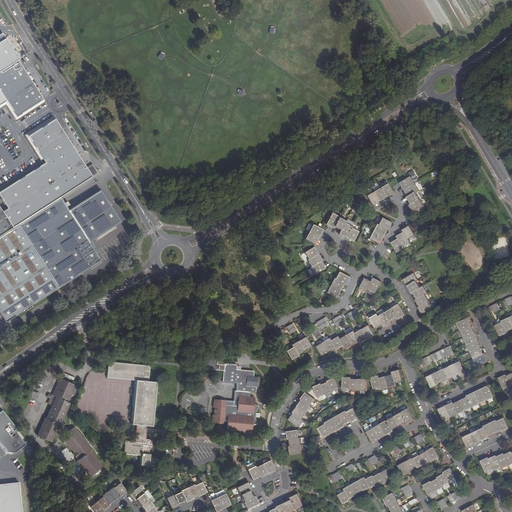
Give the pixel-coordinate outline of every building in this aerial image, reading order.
[(0,71),(18,60),(19,59),(14,53),(0,61),(0,71)] [(0,106),(8,102),(16,115),(20,116),(42,102),(43,98),(18,60),(0,71),(0,106)] [(0,235),(60,198),(98,173),(93,165),(87,168),(56,120),(30,137),(47,164),(0,193),(0,195),(9,210),(3,213),(0,207),(0,235)] [(414,171),(413,171),(411,172),(412,172),(408,174),(410,178),(411,177),(415,184),(418,182),(416,179),(418,178),(418,177),(417,177),(414,172),(415,172),(414,171)] [(400,184),(404,190),(415,184),(411,177),(410,178),(407,179),(400,184)] [(386,197),(393,193),(387,184),(387,183),(380,187),(386,197)] [(415,184),(404,190),(408,197),(417,192),(419,190),(416,184),(415,184)] [(386,197),(380,187),(373,191),(379,201),(386,197)] [(0,312),(6,322),(101,261),(89,242),(121,222),(101,190),(68,211),(60,198),(0,235),(0,312)] [(372,205),(379,201),(373,191),(366,195),(369,201),(372,205)] [(407,198),(411,205),(420,199),(417,192),(408,197),(407,198)] [(424,206),(420,199),(411,205),(409,206),(413,213),(414,212),(424,206)] [(332,214),(327,224),(326,225),(333,228),(334,227),(339,217),(332,214)] [(334,227),(341,231),(345,224),(346,221),(339,217),(334,227)] [(391,223),(381,218),(377,225),(386,230),(387,230),(391,223)] [(309,224),(305,230),(309,232),(319,237),(323,231),(320,229),(313,225),(312,226),(309,224)] [(346,238),(351,228),(352,227),(345,224),(341,231),(339,235),(346,238)] [(382,237),(386,230),(377,225),(376,224),(372,231),(382,237)] [(364,226),(362,230),(367,232),(367,234),(369,235),(371,230),(364,226)] [(402,230),(404,232),(408,240),(415,236),(414,234),(409,226),(402,230)] [(358,232),(351,228),(346,238),(352,242),(358,232)] [(382,237),(372,231),(368,238),(371,239),(379,243),(382,237)] [(319,237),(309,232),(305,239),(313,243),(316,244),(319,237)] [(398,239),(403,247),(410,242),(408,240),(404,232),(397,236),(398,239)] [(404,249),(403,247),(398,239),(392,243),(396,251),(398,253),(404,249)] [(307,261),(318,254),(314,247),(313,247),(312,248),(306,252),(301,254),(301,255),(301,256),(305,262),(307,261)] [(322,260),(318,254),(307,261),(311,267),(321,261),(322,260)] [(321,261),(311,267),(310,268),(313,275),(325,268),(321,261)] [(338,272),(334,279),(344,284),(346,285),(350,278),(349,278),(338,272)] [(407,287),(417,281),(418,281),(414,274),(411,275),(403,280),(407,287)] [(344,284),(334,279),(333,279),(329,285),(340,291),(344,284)] [(368,290),(372,282),(365,279),(365,280),(359,290),(366,293),(368,290)] [(368,290),(375,294),(381,282),(374,279),(372,282),(368,290)] [(413,293),(421,288),(417,281),(407,287),(411,294),(413,293)] [(340,291),(329,285),(325,292),(330,295),(336,298),(340,291)] [(413,293),(417,300),(426,294),(428,293),(424,286),(421,288),(413,293)] [(415,301),(419,307),(429,301),(430,301),(426,294),(417,300),(415,301)] [(429,301),(419,307),(418,308),(422,315),(433,308),(429,301)] [(392,309),(397,318),(398,320),(405,315),(399,305),(392,309)] [(391,322),(397,318),(392,309),(385,313),(391,322)] [(392,324),(391,322),(385,313),(378,317),(383,324),(385,328),(392,324)] [(375,326),(374,326),(376,328),(383,324),(378,317),(377,314),(370,318),(375,326)] [(511,328),(511,324),(508,317),(501,320),(507,331),(511,328)] [(456,324),(460,331),(471,325),(468,318),(456,324)] [(501,320),(494,324),(500,336),(507,332),(507,331),(501,320)] [(460,331),(463,338),(475,333),(471,325),(460,331)] [(369,326),(362,330),(368,340),(375,336),(370,328),(369,326)] [(368,340),(362,330),(355,334),(360,341),(361,344),(368,340)] [(353,345),(360,341),(355,334),(354,332),(347,336),(353,345)] [(467,345),(477,340),(478,340),(475,333),(463,338),(467,345)] [(340,340),(344,346),(346,349),(353,345),(347,336),(340,340)] [(299,341),(304,351),(311,347),(309,342),(306,337),(299,341)] [(332,341),(336,348),(337,350),(344,346),(340,340),(339,337),(332,341)] [(329,352),(336,348),(332,341),(331,339),(324,343),(329,352)] [(291,344),(293,346),(298,355),(304,351),(299,341),(298,340),(291,344)] [(467,345),(470,352),(480,347),(477,340),(467,345)] [(324,343),(317,347),(322,356),(329,352),(324,343)] [(286,351),(291,360),(298,356),(298,355),(293,346),(286,351)] [(474,359),(484,355),(480,347),(470,352),(474,359)] [(253,393),(259,394),(259,388),(260,388),(262,378),(257,377),(257,372),(244,370),(244,367),(240,367),(240,365),(229,364),(229,365),(219,364),(220,361),(222,361),(223,356),(211,354),(209,369),(215,370),(216,369),(228,370),(226,382),(241,384),(240,391),(253,393)] [(477,366),(488,361),(485,354),(484,355),(474,359),(477,366)] [(455,364),(461,378),(466,375),(460,362),(455,364)] [(106,379),(134,382),(147,383),(149,367),(142,366),(108,363),(106,379)] [(456,380),(461,378),(455,364),(449,366),(455,378),(456,380)] [(444,369),(449,380),(455,378),(449,366),(444,369)] [(439,371),(443,381),(444,383),(449,380),(444,369),(439,371)] [(395,383),(402,381),(399,371),(392,373),(392,374),(395,383)] [(436,384),(443,381),(439,371),(432,375),(436,384)] [(385,376),(389,388),(395,386),(395,383),(392,374),(385,376)] [(437,386),(436,384),(432,375),(426,377),(432,388),(437,386)] [(511,386),(506,375),(499,378),(499,379),(500,380),(504,390),(511,386)] [(374,390),(382,387),(379,378),(379,376),(371,378),(371,379),(374,390)] [(382,390),(389,388),(385,376),(379,378),(382,387),(382,390)] [(328,381),(332,392),(339,389),(335,379),(335,378),(328,381)] [(343,389),(351,389),(351,379),(351,378),(343,378),(343,389)] [(54,403),(47,419),(46,418),(38,438),(54,444),(62,426),(63,426),(72,404),(68,403),(71,394),(73,395),(77,386),(60,379),(53,396),(55,397),(52,402),(54,403)] [(351,391),(358,391),(359,380),(351,379),(351,389),(351,391)] [(366,392),(367,380),(359,380),(358,391),(366,392)] [(332,394),(332,392),(328,381),(321,384),(326,395),(326,396),(332,394)] [(122,443),(121,452),(137,454),(136,463),(146,464),(148,451),(147,451),(147,447),(149,447),(149,445),(143,444),(145,427),(152,427),(154,408),(157,384),(147,383),(134,382),(129,421),(135,422),(134,426),(129,425),(129,426),(134,426),(131,444),(122,443)] [(319,398),(326,395),(321,384),(314,387),(319,398)] [(488,386),(481,389),(486,400),(494,397),(489,386),(488,386)] [(474,393),(479,404),(486,400),(481,389),(474,393)] [(240,391),(238,391),(236,406),(241,406),(241,402),(242,402),(243,397),(253,398),(253,393),(240,391)] [(310,406),(315,400),(306,393),(301,399),(302,400),(310,406)] [(472,407),(479,404),(474,393),(467,396),(467,397),(472,407)] [(234,432),(237,432),(237,431),(245,432),(247,432),(250,434),(253,434),(254,427),(260,425),(258,418),(258,414),(262,408),(257,405),(258,399),(253,398),(243,397),(242,402),(241,402),(241,406),(236,406),(228,405),(229,400),(222,399),(219,401),(217,400),(216,407),(218,407),(217,414),(215,414),(214,421),(217,421),(219,423),(226,424),(226,420),(230,421),(229,429),(231,430),(234,432)] [(460,401),(465,411),(472,407),(467,397),(460,401)] [(311,407),(310,406),(302,400),(297,406),(306,413),(311,407)] [(458,414),(465,411),(460,401),(453,404),(458,414)] [(458,414),(453,404),(452,403),(446,406),(451,417),(458,414)] [(302,419),(306,413),(297,406),(293,413),(294,413),(302,419)] [(451,417),(446,406),(438,410),(444,421),(451,417)] [(352,423),(358,419),(353,409),(346,412),(351,422),(352,423)] [(407,424),(413,421),(407,409),(400,413),(406,423),(407,424)] [(15,452),(25,443),(14,429),(16,428),(2,410),(0,411),(0,442),(7,451),(15,452)] [(346,412),(339,416),(344,426),(351,422),(346,412)] [(303,420),(302,419),(294,413),(289,420),(298,426),(303,420)] [(399,427),(406,423),(400,413),(394,417),(399,427)] [(339,416),(332,420),(338,430),(345,427),(344,426),(339,416)] [(394,417),(387,421),(392,431),(399,427),(394,417)] [(496,421),(502,432),(509,428),(504,418),(496,421)] [(338,430),(332,420),(325,424),(326,425),(331,434),(338,430)] [(495,435),(502,432),(496,421),(496,420),(490,423),(495,435)] [(380,425),(386,436),(393,432),(392,431),(387,421),(380,425)] [(489,438),(495,435),(490,423),(484,426),(484,427),(489,438)] [(319,429),(324,438),(331,434),(326,425),(319,429)] [(373,428),(378,438),(379,439),(379,440),(386,436),(380,425),(373,428)] [(489,438),(484,427),(477,430),(482,441),(489,438)] [(74,462),(87,478),(100,467),(87,451),(90,449),(73,428),(66,432),(69,435),(62,441),(71,453),(70,454),(73,459),(75,458),(77,460),(74,462)] [(373,428),(366,432),(371,442),(378,438),(373,428)] [(287,432),(288,440),(299,438),(298,430),(287,432)] [(475,445),(482,441),(477,430),(470,434),(475,445)] [(475,445),(470,434),(463,437),(468,448),(475,445)] [(299,438),(288,440),(289,447),(300,445),(302,445),(301,438),(299,438)] [(300,445),(289,447),(290,455),(299,453),(301,453),(300,445)] [(439,458),(433,448),(426,452),(432,462),(439,458)] [(432,462),(426,452),(419,456),(424,465),(425,466),(432,462)] [(502,468),(509,465),(504,455),(504,454),(503,454),(496,457),(501,467),(502,468)] [(418,469),(424,465),(419,456),(413,459),(417,467),(418,469)] [(496,456),(489,459),(494,469),(494,471),(501,467),(496,457),(496,456)] [(405,462),(410,471),(417,467),(413,459),(412,458),(405,462)] [(494,469),(489,459),(488,458),(481,461),(486,473),(494,469)] [(269,460),(262,464),(268,475),(275,471),(269,460)] [(411,472),(410,471),(405,462),(398,466),(404,476),(411,472)] [(268,475),(262,464),(255,467),(260,476),(261,478),(268,475)] [(253,480),(260,476),(255,467),(255,466),(248,469),(253,480)] [(443,473),(444,474),(448,482),(455,478),(450,469),(443,473)] [(393,480),(387,470),(380,474),(386,483),(393,480)] [(373,478),(378,485),(379,487),(386,483),(380,474),(373,478)] [(448,482),(444,474),(438,478),(438,479),(443,487),(449,484),(448,482)] [(371,489),(378,485),(373,478),(373,476),(366,480),(370,488),(371,489)] [(358,481),(363,491),(364,491),(370,488),(366,480),(364,478),(358,481)] [(443,489),(443,487),(438,479),(431,483),(436,493),(443,489)] [(358,481),(351,486),(356,495),(363,491),(358,481)] [(120,482),(113,487),(121,497),(127,492),(126,491),(120,482)] [(200,496),(207,492),(202,482),(194,485),(200,496)] [(248,482),(237,488),(240,495),(250,490),(252,489),(248,482)] [(436,493),(431,483),(431,482),(424,486),(430,496),(436,493)] [(21,511),(18,484),(0,486),(0,511),(21,511)] [(194,499),(200,496),(194,485),(194,484),(188,487),(194,499)] [(402,489),(406,496),(412,492),(411,489),(408,485),(402,489)] [(121,497),(113,487),(112,486),(107,490),(115,501),(121,497)] [(135,499),(144,492),(139,486),(130,493),(129,494),(134,500),(135,499)] [(345,491),(350,499),(356,496),(356,495),(351,486),(344,489),(345,491)] [(181,490),(186,501),(187,502),(194,499),(188,487),(181,490)] [(101,495),(102,496),(110,505),(115,501),(107,490),(101,495)] [(135,499),(140,506),(149,499),(152,496),(147,490),(144,492),(135,499)] [(178,504),(186,501),(181,490),(173,494),(178,504)] [(240,495),(244,502),(253,497),(250,490),(240,495)] [(345,491),(338,495),(343,504),(350,501),(350,499),(345,491)] [(223,508),(230,505),(225,493),(218,497),(223,508)] [(178,504),(173,494),(167,497),(172,509),(179,506),(178,504)] [(397,501),(393,494),(383,500),(387,506),(388,506),(397,501)] [(303,506),(298,495),(291,498),(292,500),(296,510),(303,506)] [(110,505),(102,496),(96,501),(104,510),(110,505)] [(253,497),(244,502),(247,509),(259,504),(255,496),(253,497)] [(216,511),(223,508),(218,497),(211,500),(216,511)] [(149,499),(140,506),(145,511),(153,506),(153,505),(149,499)] [(416,499),(410,503),(412,507),(419,503),(416,499)] [(292,500),(285,503),(288,511),(291,511),(296,510),(292,500)] [(103,511),(104,511),(104,510),(96,501),(91,505),(95,511),(103,511)] [(391,511),(393,511),(401,508),(397,501),(388,506),(391,511)] [(288,511),(285,503),(278,506),(278,508),(280,511),(288,511)]
